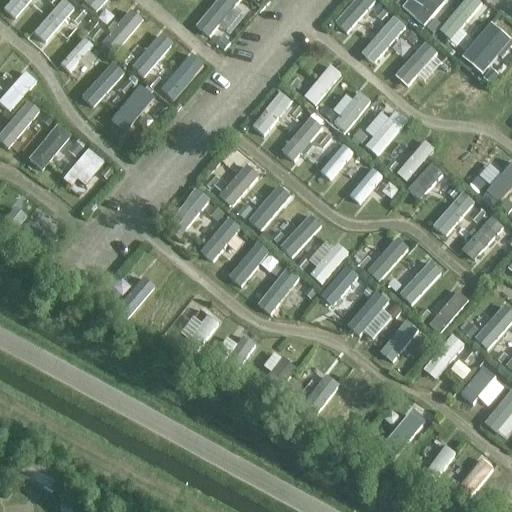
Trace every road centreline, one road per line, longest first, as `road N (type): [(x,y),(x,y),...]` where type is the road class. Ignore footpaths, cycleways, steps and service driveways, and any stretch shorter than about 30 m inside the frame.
road 1 (track): [(124,218),(251,320),(339,346),(426,399),(511,466)]
road 2 (unclassified): [(314,511),(0,338)]
road 3 (track): [(474,285),(419,235),(334,219),(209,117)]
road 4 (track): [(511,148),(473,127),(423,121),(294,15)]
road 5 (track): [(149,188),(77,125),(39,65),(0,29)]
road 6 (track): [(237,83),(142,0)]
road 7 (track): [(0,173),(100,247)]
